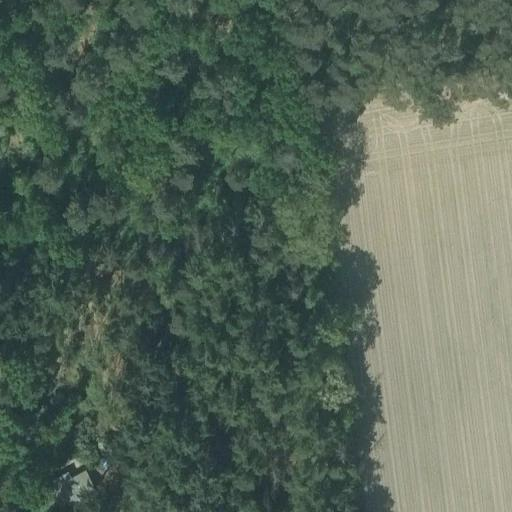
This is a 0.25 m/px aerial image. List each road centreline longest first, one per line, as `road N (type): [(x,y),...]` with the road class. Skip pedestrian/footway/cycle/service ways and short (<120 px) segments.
road 1 (track): [(84,215),(137,511)]
road 2 (track): [(157,0),(150,153),(134,183),(84,215)]
